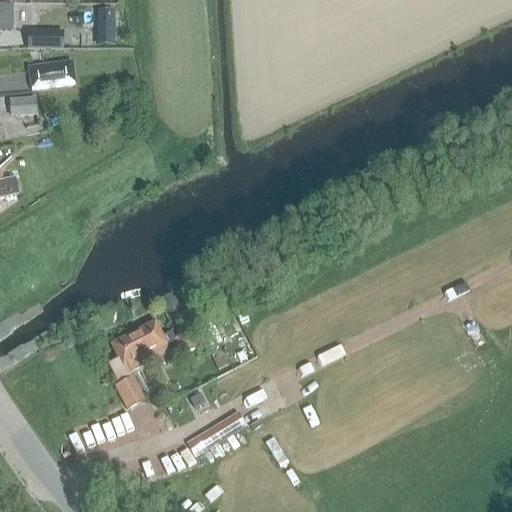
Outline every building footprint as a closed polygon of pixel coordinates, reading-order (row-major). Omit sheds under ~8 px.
[(113,45),(113,14),(96,14),(96,45),(113,45)] [(53,52),(53,34),(26,33),(26,52),(53,52)] [(75,90),(71,64),(43,68),(47,94),(75,90)] [(8,101),(9,120),(36,118),(35,99),(8,101)] [(0,199),(18,196),(15,179),(0,182),(0,199)] [(157,304),(171,333),(186,325),(172,296),(157,304)] [(162,339),(155,324),(111,346),(118,361),(108,366),(118,386),(115,388),(127,411),(143,402),(132,380),(128,382),(125,375),(177,350),(181,358),(194,352),(186,335),(174,341),(171,334),(162,339)] [(200,396),(190,401),(195,410),(205,405),(200,396)] [(189,451),(194,459),(244,428),(240,420),(189,451)]
